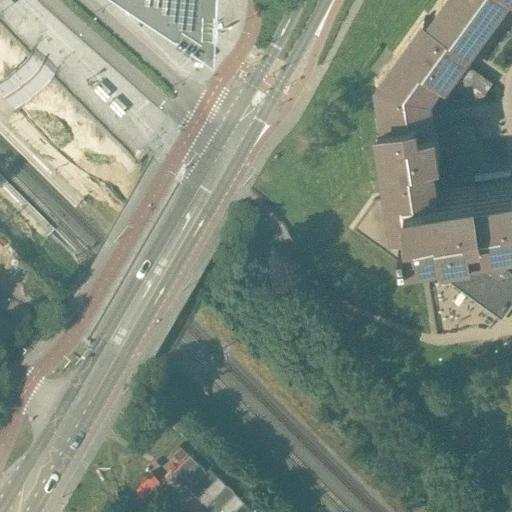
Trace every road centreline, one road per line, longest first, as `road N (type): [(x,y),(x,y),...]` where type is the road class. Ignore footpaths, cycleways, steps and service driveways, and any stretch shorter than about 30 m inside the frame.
road 1 (tertiary): [(69,425),(216,154)]
road 2 (tertiary): [(216,154),(277,93),(321,0)]
road 3 (tertiary): [(300,0),(216,154)]
